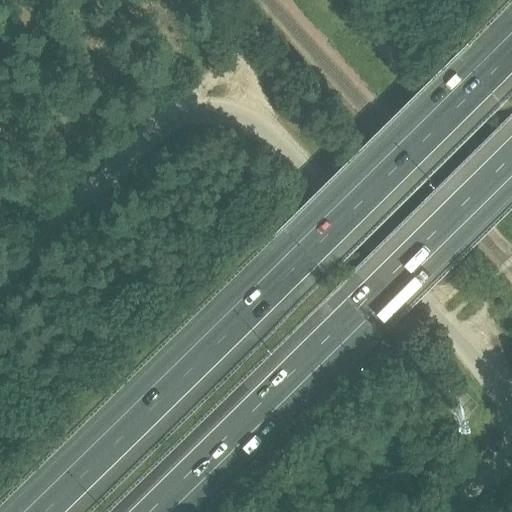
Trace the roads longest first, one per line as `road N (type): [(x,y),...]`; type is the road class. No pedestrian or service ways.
road 1 (unclassified): [(0,284),(153,130),(178,115),(226,112),(269,133),(322,185),(511,409)]
road 2 (motorway): [(511,41),(42,511)]
road 3 (motorway): [(151,511),(511,157)]
road 4 (unclassified): [(511,188),(379,40),(358,0)]
